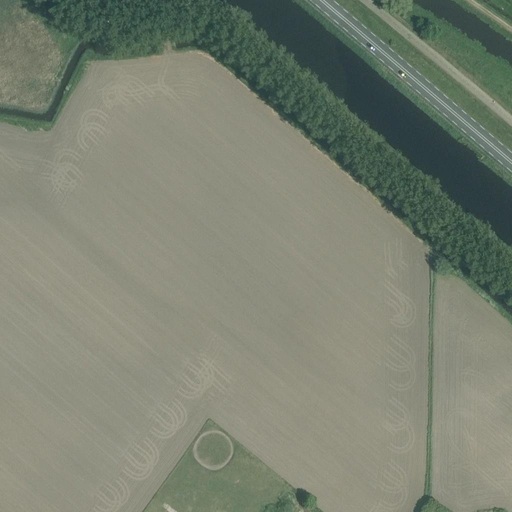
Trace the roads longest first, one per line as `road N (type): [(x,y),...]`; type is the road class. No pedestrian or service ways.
road 1 (unclassified): [(511,282),(227,39),(142,0)]
road 2 (primary): [(511,166),(317,0)]
road 3 (unclassified): [(511,128),(363,0)]
